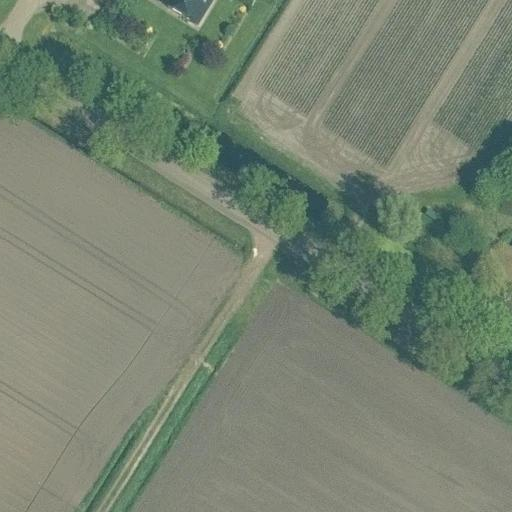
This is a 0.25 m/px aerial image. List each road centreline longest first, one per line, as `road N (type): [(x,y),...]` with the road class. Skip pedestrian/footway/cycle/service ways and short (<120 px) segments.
road 1 (unclassified): [(511,383),(0,61)]
road 2 (track): [(275,234),(98,511)]
